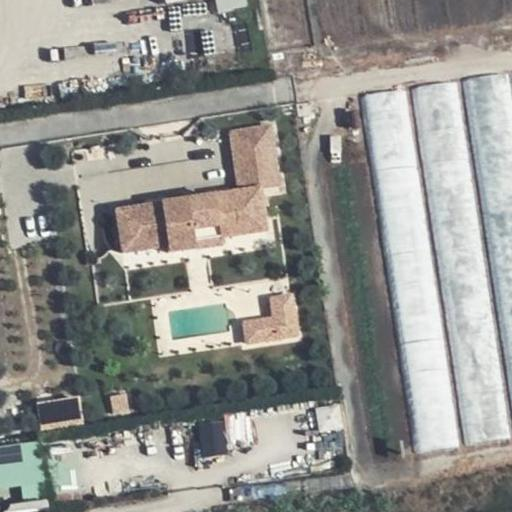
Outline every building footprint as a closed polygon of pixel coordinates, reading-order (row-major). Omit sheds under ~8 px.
[(466,79),(511,389),(511,87),(510,72),(466,79)] [(413,87),(468,447),(511,440),(511,439),(458,79),(413,87)] [(364,95),(418,458),(462,452),(408,88),(364,95)] [(313,115),(311,106),(295,109),(297,118),(313,115)] [(267,123),(224,129),(233,186),(255,183),(276,179),(267,123)] [(233,186),(110,206),(117,248),(163,241),(165,248),(222,239),(221,231),(262,225),(255,183),(233,186)] [(163,241),(117,248),(120,266),(265,243),(262,225),(221,231),(222,239),(165,248),(163,241)] [(276,318),(246,322),(249,344),(301,337),(295,296),(274,299),(276,318)] [(43,428),(85,421),(81,396),(39,403),(43,428)] [(0,447),(0,488),(45,485),(42,444),(0,447)] [(59,448),(59,483),(80,483),(80,448),(59,448)]
